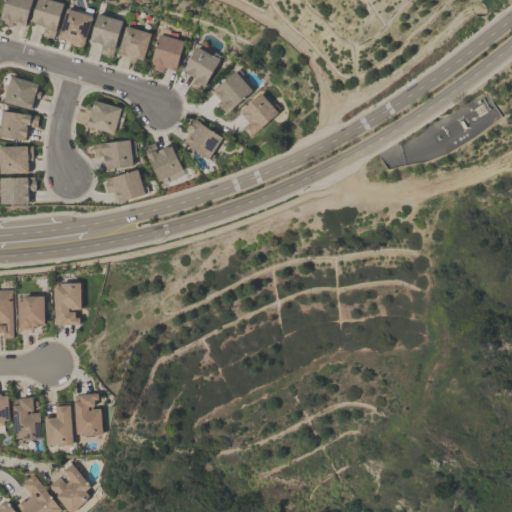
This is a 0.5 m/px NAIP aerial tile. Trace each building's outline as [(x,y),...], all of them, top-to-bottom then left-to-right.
[(30,0),(23,25),(11,22),(10,26),(8,25),(8,26),(2,24),(1,22),(0,22),(1,16),(0,16),(0,9),(3,0),(30,0)] [(30,20),(35,0),(54,0),(62,2),(52,37),(41,34),(43,26),(40,26),(40,24),(32,22),(33,20),(30,20)] [(65,7),(91,15),(81,47),(67,43),(68,39),(56,36),(65,7)] [(121,19),(110,55),(101,53),(102,52),(99,51),(101,42),(91,39),(92,38),(88,37),(96,12),(121,19)] [(149,32),(141,59),(135,57),(134,61),(126,59),(127,57),(116,54),(117,51),(116,51),(124,24),(149,32)] [(182,40),(173,69),(162,66),(161,71),(159,70),(159,71),(150,68),(151,67),(147,66),(158,32),(182,40)] [(192,75),(184,70),(185,68),(183,67),(195,45),(211,54),(212,55),(213,52),(219,55),(217,58),(218,59),(199,91),(187,84),(192,75)] [(225,112),(223,110),(222,111),(215,103),(219,100),(210,89),(225,77),(225,78),(234,70),(251,91),(225,112)] [(37,83),(35,89),(40,91),(38,97),(35,97),(31,109),(2,100),(10,75),(37,83)] [(249,137),(240,128),(247,121),(240,113),(240,112),(238,110),(258,92),(276,111),(249,137)] [(85,125),(88,113),(84,112),(86,104),(90,106),(92,99),(120,107),(117,115),(122,116),(120,122),(116,121),(112,133),(85,125)] [(0,135),(0,116),(1,110),(38,115),(36,127),(26,125),(23,140),(21,139),(21,138),(0,135)] [(221,137),(210,153),(213,155),(210,160),(207,158),(206,158),(183,142),(190,133),(184,129),(190,120),(191,121),(193,118),(221,137)] [(91,143),(128,138),(131,164),(104,168),(102,154),(94,155),(93,153),(91,143)] [(161,182),(160,178),(157,180),(144,153),(147,152),(144,145),(152,141),(156,149),(166,144),(167,146),(169,145),(182,172),(161,182)] [(0,145),(31,145),(31,159),(28,159),(28,172),(0,172),(0,145)] [(115,202),(111,190),(107,191),(103,180),(103,179),(109,176),(135,167),(144,194),(143,194),(143,193),(115,202)] [(30,202),(0,202),(0,176),(33,176),(33,179),(35,179),(35,190),(30,190),(30,202)] [(54,323),(53,318),(52,284),(59,284),(59,282),(79,281),(79,308),(69,308),(69,307),(67,307),(67,310),(73,310),(74,317),(78,317),(78,323),(59,324),(59,323),(54,323)] [(12,337),(1,337),(1,332),(0,332),(0,289),(11,289),(12,337)] [(17,329),(17,326),(16,300),(21,300),(21,295),(42,294),(43,323),(37,323),(34,326),(31,326),(31,328),(17,329)] [(101,434),(82,435),(81,433),(75,433),(73,395),(78,395),(78,393),(96,392),(97,398),(93,398),(93,405),(87,406),(87,409),(89,409),(89,408),(99,407),(101,434)] [(0,394),(6,394),(8,424),(3,424),(3,432),(0,432),(0,394)] [(40,438),(21,439),(20,437),(14,438),(11,398),(17,398),(17,397),(31,396),(31,400),(37,400),(37,405),(32,406),(32,410),(26,410),(26,414),(28,413),(28,412),(38,412),(40,438)] [(71,444),(59,445),(59,443),(45,444),(43,415),(55,415),(54,402),(68,401),(71,444)] [(69,511),(67,511),(46,485),(58,476),(63,483),(69,478),(60,468),(69,461),(89,485),(83,490),(89,496),(69,511)] [(20,511),(14,504),(21,499),(23,501),(30,495),(20,483),(32,474),(60,509),(56,511),(20,511)] [(0,511),(0,503),(5,500),(15,511),(0,511)]
